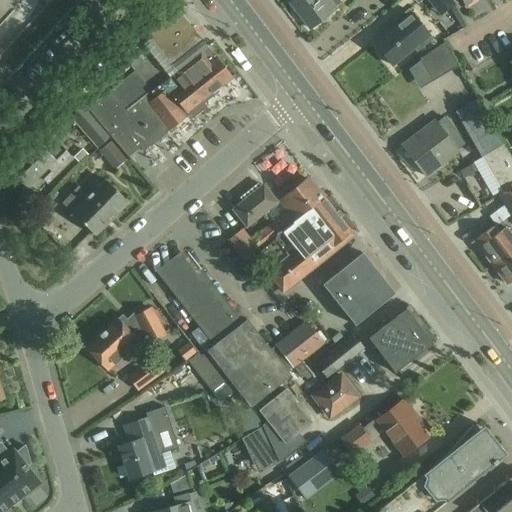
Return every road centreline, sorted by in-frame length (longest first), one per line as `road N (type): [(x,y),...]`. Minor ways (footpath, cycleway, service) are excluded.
road 1 (residential): [(29,331),(305,98)]
road 2 (primary): [(507,365),(305,98)]
road 3 (residential): [(77,508),(29,331)]
road 4 (primary): [(305,98),(228,0)]
